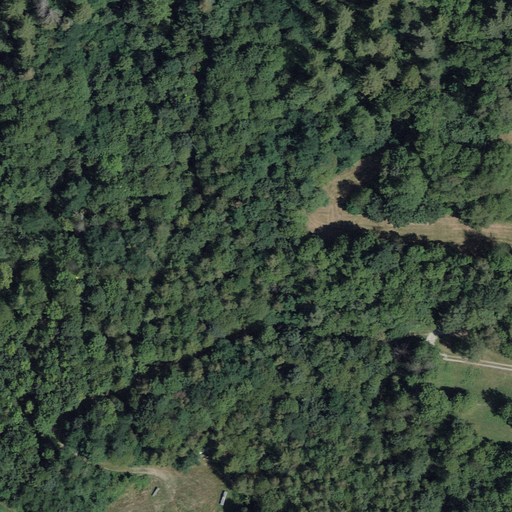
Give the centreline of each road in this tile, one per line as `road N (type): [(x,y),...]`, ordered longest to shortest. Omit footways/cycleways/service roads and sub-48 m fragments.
road 1 (track): [(428,338),(369,341),(276,325),(231,335),(80,409),(65,422),(62,440),(75,453),(167,478),(169,490),(156,505),(124,511)]
road 2 (track): [(511,321),(428,338),(441,355),(511,367)]
